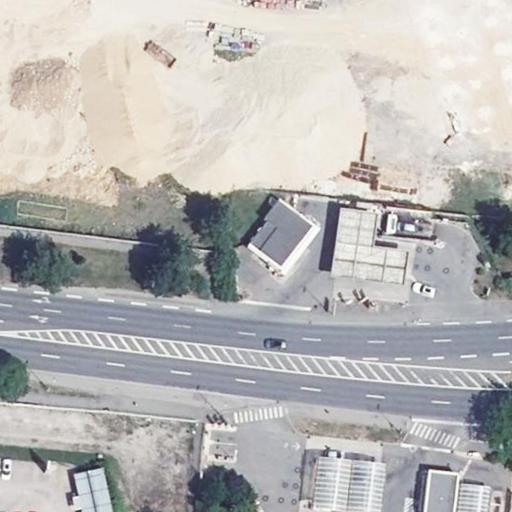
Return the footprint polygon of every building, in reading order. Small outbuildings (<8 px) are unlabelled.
[(0,0),(0,128),(24,131),(102,141),(87,0),(0,0)] [(337,0),(392,179),(511,193),(511,13),(508,0),(337,0)] [(311,232),(278,204),(263,222),(266,225),(248,248),(277,274),(296,252),(311,232)] [(374,221),(339,216),(331,281),(401,290),(405,259),(370,254),(374,221)] [(364,468),(329,465),(326,488),(323,510),(340,511),(359,511),(362,492),(364,468)] [(71,478),(77,511),(107,511),(100,473),(71,478)] [(429,483),(425,511),(454,511),(458,490),(459,477),(430,474),(429,483)] [(481,511),(484,493),(458,490),(454,511),(481,511)]
